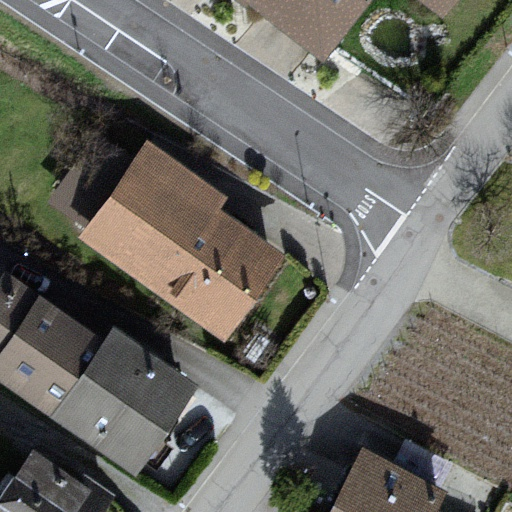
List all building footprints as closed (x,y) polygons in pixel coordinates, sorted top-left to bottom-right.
[(233,0),(304,50),(348,49),(381,0),(404,0),(449,35),(474,0),(233,0)] [(149,149),(84,241),(233,343),(284,260),(224,222),(232,205),(149,149)] [(8,272),(0,284),(0,376),(55,409),(54,422),(144,479),(202,369),(121,324),(107,335),(8,272)] [(43,446),(0,505),(0,511),(108,511),(114,501),(43,446)] [(372,447),(336,511),(442,511),(455,489),(372,447)]
